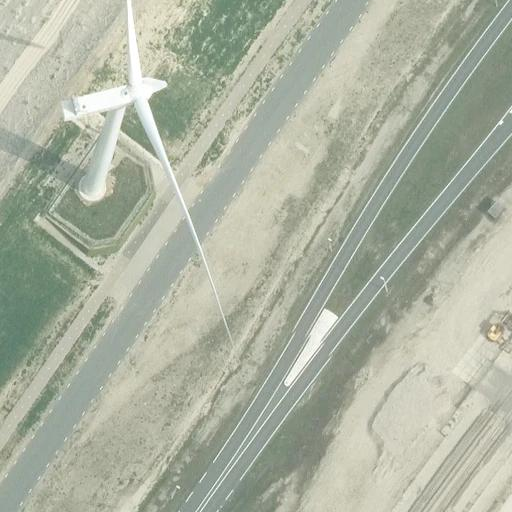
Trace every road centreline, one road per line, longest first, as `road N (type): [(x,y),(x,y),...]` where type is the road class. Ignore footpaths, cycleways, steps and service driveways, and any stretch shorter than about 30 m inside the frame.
road 1 (unclassified): [(357,0),(0,511)]
road 2 (secondary): [(511,14),(368,222),(226,472)]
road 3 (secondary): [(226,472),(511,129)]
